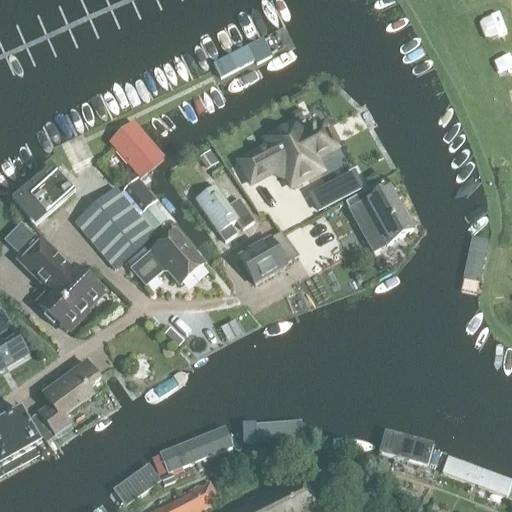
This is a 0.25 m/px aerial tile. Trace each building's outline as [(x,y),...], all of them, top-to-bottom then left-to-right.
[(255,62),(256,65),(271,57),(263,43),(250,49),(249,47),(248,48),(248,49),(220,64),(220,63),(218,64),(220,66),(215,68),(221,80),(255,62)] [(316,161),(337,150),(325,126),(315,131),(314,129),(310,132),(311,134),(303,137),(297,125),(266,141),(270,148),(240,164),(252,187),(274,175),(275,177),(284,179),(286,178),(292,190),(322,173),(316,161)] [(140,178),(162,160),(134,126),(112,145),(140,178)] [(216,189),(196,203),(220,237),(222,241),(223,241),(235,232),(240,229),(247,224),(240,214),(246,210),(252,206),(229,173),(216,182),(219,187),(216,189)] [(37,226),(70,197),(52,176),(18,204),(37,226)] [(152,234),(169,219),(138,183),(121,198),(152,234)] [(383,185),(346,205),(350,212),(364,204),(388,248),(414,233),(390,189),(387,191),(383,185)] [(121,198),(115,191),(75,226),(115,272),(155,238),(152,234),(121,198)] [(175,235),(132,272),(146,289),(163,275),(171,276),(181,287),(204,268),(175,235)] [(271,243),(271,242),(240,260),(256,288),(287,270),(285,267),(298,260),(282,237),(271,243)] [(471,238),(463,281),(481,285),(489,242),(471,238)] [(48,298),(39,307),(66,334),(68,332),(74,332),(80,327),(80,319),(85,313),(86,314),(102,298),(75,271),(72,274),(41,244),(21,264),(48,291),(48,298)] [(0,375),(28,358),(1,314),(0,314),(0,375)] [(66,421),(94,400),(89,394),(100,385),(86,366),(43,397),(51,408),(40,416),(56,439),(71,428),(66,421)] [(30,422),(28,423),(23,414),(0,426),(0,464),(44,440),(30,422)] [(304,424),(244,427),(245,446),(305,444),(304,424)] [(328,449),(378,459),(382,435),(333,426),(328,449)] [(158,455),(167,477),(233,450),(224,428),(158,455)] [(381,456),(430,469),(436,446),(388,433),(381,456)] [(505,500),(511,481),(448,457),(441,476),(505,500)] [(159,484),(149,468),(108,494),(119,511),(159,484)] [(317,511),(300,479),(237,511),(317,511)] [(204,511),(219,504),(210,486),(160,511),(204,511)] [(400,491),(396,502),(414,508),(418,497),(400,491)]
